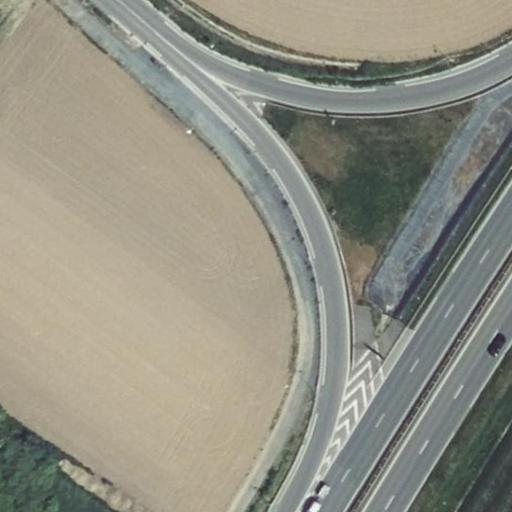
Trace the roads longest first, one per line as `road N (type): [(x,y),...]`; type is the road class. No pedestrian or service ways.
road 1 (trunk): [(167,43),(279,160),(306,203),(331,275),(330,399),(284,511)]
road 2 (trunk): [(511,64),(440,92),(335,102),(229,75),(167,43)]
road 3 (trunk): [(511,212),(323,511)]
road 4 (trunk): [(382,511),(511,306)]
